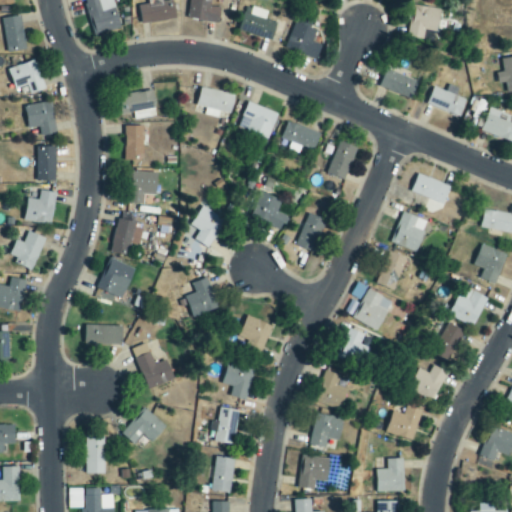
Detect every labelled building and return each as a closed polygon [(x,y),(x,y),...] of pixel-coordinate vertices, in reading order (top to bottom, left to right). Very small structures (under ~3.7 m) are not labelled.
[(119,30),(111,0),(83,0),(92,37),(119,30)] [(172,0),(161,2),(160,0),(146,0),(147,5),(138,6),(140,24),(175,21),(172,0)] [(188,0),(187,20),(217,23),(219,8),(209,7),(210,0),(188,0)] [(422,40),(424,31),(435,33),(439,10),(413,5),(407,37),(422,40)] [(265,21),(267,12),(251,7),(249,14),(242,12),(237,31),(270,41),(275,24),(265,21)] [(5,53),(24,51),(20,17),(2,19),(5,53)] [(316,24),(296,17),(284,50),(315,61),(320,46),(309,43),(316,24)] [(511,92),(511,58),(500,59),(501,73),(495,73),(496,85),(504,84),(504,93),(511,92)] [(14,90),(25,86),(29,96),(44,90),(33,60),(6,71),(14,90)] [(410,101),(417,82),(384,70),(377,88),(410,101)] [(464,99),(431,88),(425,107),(458,118),(464,99)] [(234,95),(199,89),(196,107),(205,109),(203,116),(218,119),(219,113),(230,115),(234,95)] [(153,118),(152,93),(118,94),(119,115),(134,114),(134,119),(153,118)] [(55,136),(51,103),(24,106),(26,130),(38,129),(39,137),(55,136)] [(275,113),(245,104),(236,131),(267,141),(275,113)] [(509,117),(488,108),(478,131),(511,145),(511,141),(511,124),(507,123),(509,117)] [(300,148),(312,152),(318,134),(286,122),(279,140),(289,144),(286,151),(297,155),(300,148)] [(123,162),(141,162),(142,127),(123,127),(123,162)] [(355,149),(337,142),(325,175),(343,182),(355,149)] [(53,148),(34,148),(35,183),(54,183),(53,148)] [(143,196),(155,196),(156,174),(129,172),(127,205),(142,206),(143,196)] [(410,194),(426,199),(422,209),(440,215),(449,186),(416,175),(410,194)] [(25,199),(22,223),(50,226),(53,194),(38,192),(37,201),(25,199)] [(280,230),(285,216),(276,213),(280,201),(257,193),(247,219),(280,230)] [(206,249),(224,222),(201,207),(189,226),(198,232),(193,240),(206,249)] [(511,216),(483,210),(479,229),(511,235),(511,216)] [(135,216),(118,213),(110,251),(136,257),(142,230),(133,228),(135,216)] [(426,223),(401,213),(389,244),(414,253),(426,223)] [(294,247),(313,253),(324,221),(305,215),(294,247)] [(15,265),(30,272),(44,240),(26,232),(22,244),(14,241),(8,256),(17,260),(15,265)] [(494,286),(506,256),(480,246),(472,267),(482,271),(478,280),(494,286)] [(373,284),(392,292),(405,259),(387,252),(373,284)] [(94,289),(119,301),(134,271),(108,259),(94,289)] [(0,286),(0,309),(18,314),(25,282),(9,278),(7,288),(0,286)] [(190,285),(194,294),(183,298),(191,319),(217,310),(206,279),(190,285)] [(447,318),(473,328),(484,297),(459,288),(447,318)] [(349,319),(374,333),(390,304),(365,290),(349,319)] [(233,346),(258,357),(271,327),(246,316),(233,346)] [(432,355),(451,362),(462,331),(444,324),(432,355)] [(83,345),(121,346),(121,327),(83,326),(83,345)] [(349,366),(351,357),(365,361),(371,339),(345,331),(336,362),(349,366)] [(130,350),(146,391),(173,381),(166,361),(153,366),(145,344),(130,350)] [(221,386),(231,388),(228,398),(244,402),(251,370),(226,364),(221,386)] [(431,401),(444,373),(430,366),(426,374),(416,369),(406,390),(431,401)] [(312,402),(339,411),(346,390),(335,387),(338,377),(323,372),(312,402)] [(511,421),(511,390),(510,389),(503,401),(511,405),(511,413),(509,420),(511,421)] [(384,435),(412,441),(419,410),(404,407),(402,415),(390,412),(384,435)] [(209,431),(214,432),(212,443),(232,446),(237,412),(218,409),(216,423),(211,422),(209,431)] [(140,436),(152,444),(165,427),(142,410),(121,437),(133,446),(140,436)] [(337,442),(341,420),(314,414),(307,446),(324,450),(326,440),(337,442)] [(0,454),(1,455),(1,446),(13,446),(13,426),(0,425),(0,454)] [(511,442),(511,435),(490,427),(479,458),(493,463),(496,454),(506,458),(511,442)] [(103,438),(84,438),(83,475),(103,476),(103,438)] [(326,483),(328,459),(299,457),(297,490),(312,491),(313,482),(326,483)] [(209,492),(228,495),(234,461),(215,458),(209,492)] [(375,471),(375,494),(403,493),(402,460),(386,461),(386,471),(375,471)] [(17,468),(0,469),(0,481),(0,503),(18,503),(17,468)] [(81,511),(111,511),(112,496),(99,496),(99,490),(81,490),(81,511)] [(67,510),(82,509),(82,492),(67,492),(67,510)] [(293,511),(309,511),(310,500),(293,501),(293,511)] [(226,511),(227,503),(210,503),(209,511),(226,511)] [(395,511),(396,503),(375,503),(374,511),(395,511)]
